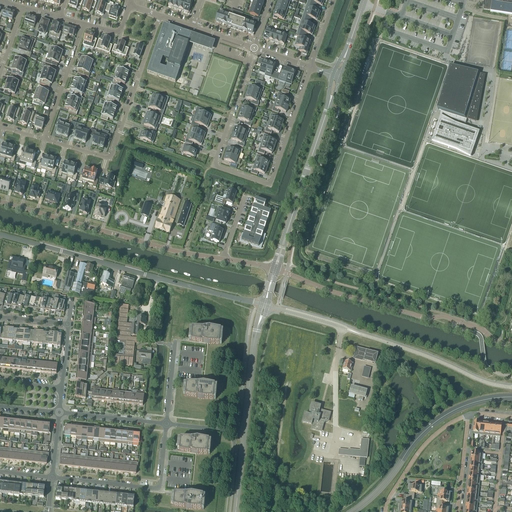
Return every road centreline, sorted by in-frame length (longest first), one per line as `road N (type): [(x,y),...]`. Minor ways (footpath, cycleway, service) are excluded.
road 1 (residential): [(252,48),(214,166),(270,185),(310,67)]
road 2 (unclassified): [(274,269),(166,249),(0,201)]
road 3 (unclassified): [(264,305),(0,233)]
road 4 (unclassified): [(511,346),(477,327),(416,316),(274,269)]
road 5 (residential): [(43,138),(111,155),(159,15)]
road 6 (tertiary): [(244,433),(264,305)]
road 7 (residential): [(385,511),(425,444),(468,416)]
road 8 (residential): [(83,24),(43,138)]
